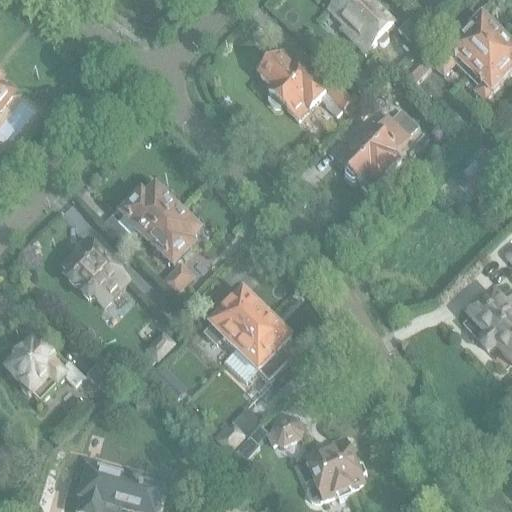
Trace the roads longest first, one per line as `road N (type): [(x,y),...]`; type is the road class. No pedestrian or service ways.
road 1 (residential): [(443,511),(363,329),(239,170),(151,81)]
road 2 (residential): [(0,239),(151,81)]
road 3 (residential): [(151,81),(45,0)]
